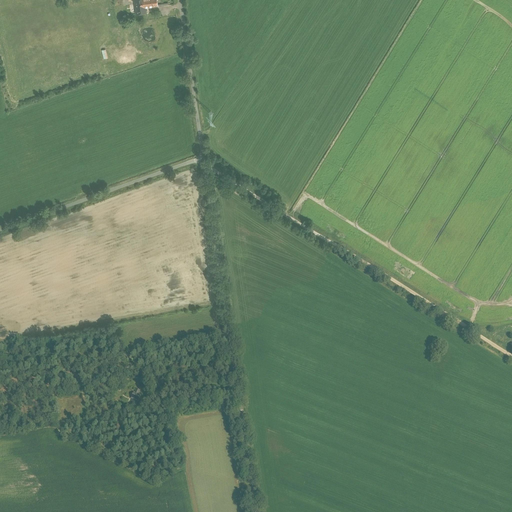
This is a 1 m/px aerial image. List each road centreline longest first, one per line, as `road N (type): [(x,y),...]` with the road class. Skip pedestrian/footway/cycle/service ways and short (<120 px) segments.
road 1 (track): [(204,167),(511,353)]
road 2 (unclassified): [(254,511),(202,157)]
road 3 (unclassified): [(0,230),(202,157)]
road 4 (unclassified): [(202,157),(179,0)]
